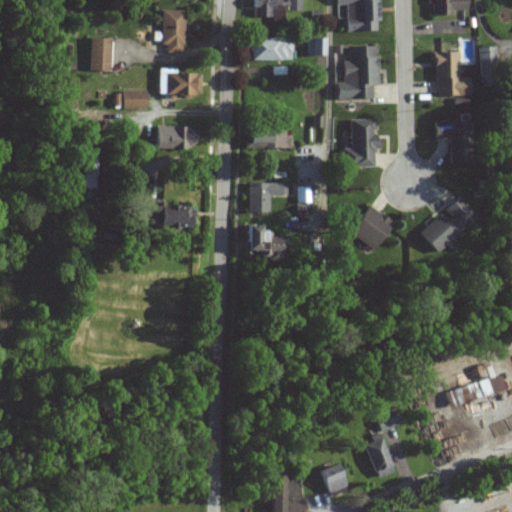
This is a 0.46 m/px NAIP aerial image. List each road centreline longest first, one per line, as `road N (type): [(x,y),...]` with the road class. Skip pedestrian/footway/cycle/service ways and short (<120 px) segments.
road 1 (residential): [(211,511),(225,0)]
road 2 (residential): [(401,0),(411,180)]
road 3 (residential): [(345,511),(511,442)]
